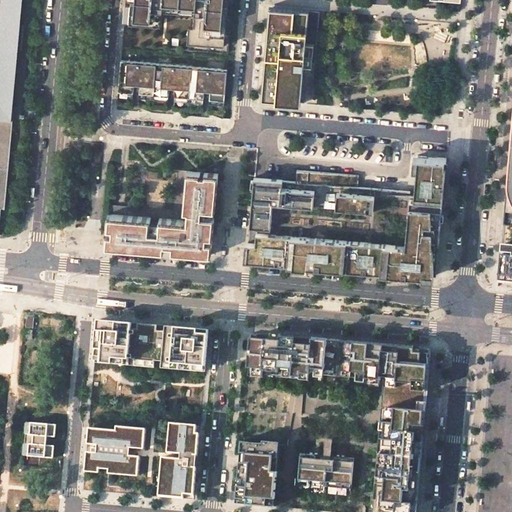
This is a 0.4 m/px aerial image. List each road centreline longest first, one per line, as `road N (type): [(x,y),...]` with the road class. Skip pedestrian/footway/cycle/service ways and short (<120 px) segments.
road 1 (tertiary): [(465,299),(91,266)]
road 2 (tertiary): [(37,261),(61,0)]
road 3 (residential): [(115,0),(107,123),(239,139)]
road 4 (residential): [(239,139),(271,127),(478,146)]
road 5 (residential): [(70,507),(91,266)]
road 6 (residential): [(465,299),(446,511)]
road 7 (residential): [(211,511),(228,330)]
road 8 (tertiary): [(465,299),(478,146)]
road 9 (tertiary): [(478,146),(491,0)]
road 10 (residential): [(239,139),(253,0)]
road 11 (unknown): [(236,397),(356,410)]
